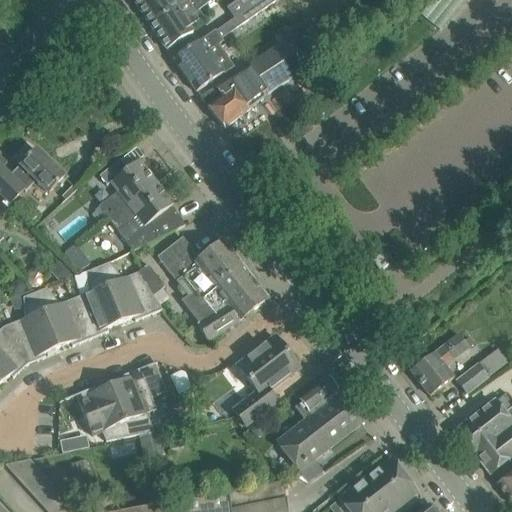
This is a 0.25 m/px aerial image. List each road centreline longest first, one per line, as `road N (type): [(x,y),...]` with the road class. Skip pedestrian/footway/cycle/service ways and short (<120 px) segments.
road 1 (secondary): [(309,288),(85,0)]
road 2 (unclassified): [(0,421),(52,383),(143,348),(218,361),(309,288)]
road 3 (secondary): [(482,511),(309,288)]
